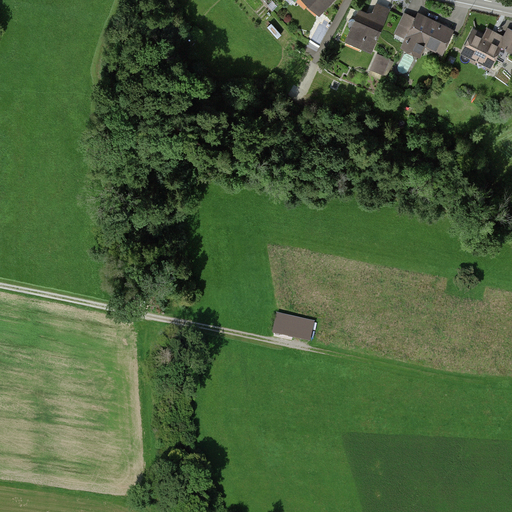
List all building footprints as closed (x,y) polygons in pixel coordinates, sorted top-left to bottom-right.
[(298,0),(300,1),(300,0),(304,0),(320,15),(334,0),(298,0)] [(361,12),(349,43),(374,53),(392,11),(377,5),(372,17),(361,12)] [(406,14),(397,32),(408,37),(403,46),(422,55),(426,46),(443,55),(455,30),(420,13),(417,19),(406,14)] [(475,31),(464,52),(493,67),(504,46),(511,50),(511,29),(510,28),(506,36),(490,28),(485,36),(475,31)] [(372,65),(387,71),(393,57),(378,50),(372,65)] [(279,314),(274,335),(311,343),(316,322),(279,314)]
